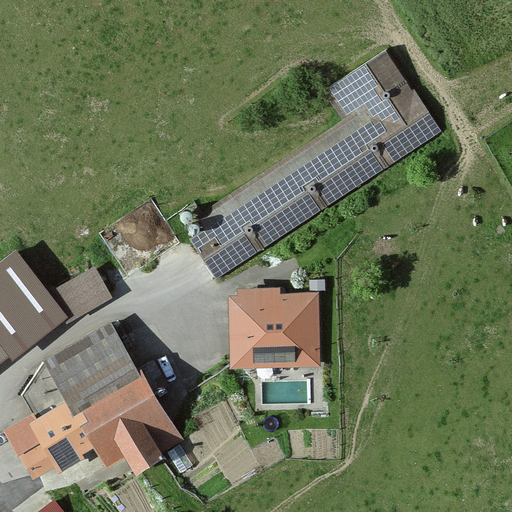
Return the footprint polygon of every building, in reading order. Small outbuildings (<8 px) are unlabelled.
[(319,96),(338,124),(193,220),(200,231),(187,239),(217,285),(439,137),(383,53),(319,96)] [(161,244),(158,239),(173,233),(157,199),(106,223),(124,262),(161,244)] [(104,298),(86,269),(43,294),(60,323),(104,298)] [(274,289),(228,290),(229,297),(218,298),(220,370),(315,367),(313,294),(275,295),(274,289)] [(30,365),(34,371),(15,397),(23,411),(0,423),(0,450),(19,484),(83,447),(96,470),(113,460),(120,473),(144,459),(159,456),(181,443),(141,396),(127,371),(124,373),(98,327),(30,365)] [(0,357),(8,351),(0,340),(0,357)] [(33,511),(69,511),(56,494),(33,511)]
